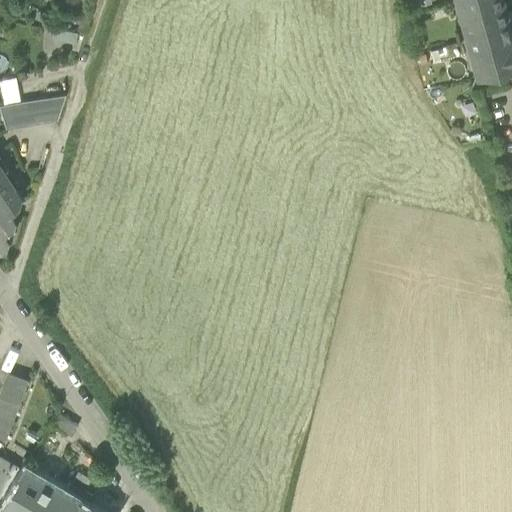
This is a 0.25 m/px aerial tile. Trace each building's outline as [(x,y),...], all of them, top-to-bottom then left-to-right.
[(456,0),(478,76),(511,66),(511,29),(504,0),(456,0)] [(52,36),(64,39),(66,29),(54,27),(52,36)] [(78,32),(66,29),(64,39),(76,42),(78,32)] [(0,79),(0,94),(2,105),(20,101),(17,77),(0,79)] [(0,105),(0,106),(6,128),(57,119),(66,94),(20,101),(2,105),(0,105)] [(0,246),(6,243),(15,215),(10,208),(19,203),(21,194),(0,161),(0,246)] [(0,390),(0,436),(6,438),(28,379),(8,371),(0,390)] [(52,423),(72,435),(78,425),(59,413),(52,423)] [(0,504),(1,505),(20,472),(0,459),(0,504)] [(1,506),(12,511),(105,511),(88,502),(92,495),(85,491),(71,482),(67,489),(25,464),(20,472),(1,505),(1,506)] [(71,482),(85,491),(92,479),(78,470),(71,482)]
